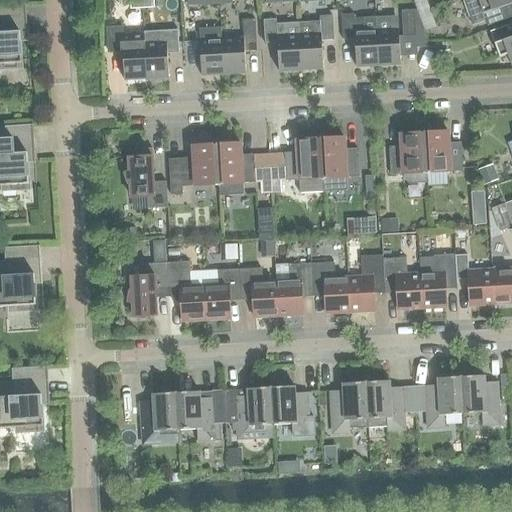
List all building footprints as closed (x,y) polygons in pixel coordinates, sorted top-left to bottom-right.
[(141,8),(140,0),(128,0),(129,8),(141,8)] [(426,0),(412,0),(417,13),(429,9),(426,0)] [(511,0),(462,0),(472,27),(485,22),(486,26),(511,16),(511,0)] [(435,28),(429,9),(417,13),(423,32),(435,28)] [(415,10),(400,10),(401,36),(414,36),(415,48),(427,48),(415,10)] [(352,15),(340,15),(341,40),(353,39),(355,68),(377,66),(374,17),(362,18),(352,19),(352,15)] [(322,70),(320,41),(332,40),(331,16),(318,16),(318,21),(297,22),(300,71),(322,70)] [(392,16),(374,17),(377,66),(399,65),(397,21),(392,16)] [(26,33),(25,17),(0,18),(0,69),(19,68),(19,63),(20,63),(18,33),(26,33)] [(264,44),(276,43),(277,72),(300,71),(297,22),(276,24),(275,19),(262,19),(264,44)] [(245,74),(243,45),(255,45),(254,20),(241,20),(242,39),(220,40),(222,75),(245,74)] [(511,23),(489,32),(498,58),(506,55),(510,66),(511,64),(511,23)] [(123,81),(145,80),(143,34),(122,35),(121,27),(106,28),(107,52),(121,52),(123,81)] [(197,29),(198,41),(200,76),(222,75),(220,40),(219,27),(197,29)] [(143,33),(143,34),(145,80),(167,78),(166,50),(178,50),(177,31),(143,33)] [(436,68),(450,67),(449,50),(435,51),(436,68)] [(447,132),(423,133),(425,173),(461,171),(459,143),(447,144),(447,132)] [(407,183),(426,182),(425,173),(423,133),(399,135),(400,147),(388,147),(389,175),(401,174),(402,180),(407,183)] [(32,138),(0,140),(0,185),(1,186),(2,190),(27,189),(27,184),(26,154),(33,154),(32,138)] [(343,138),(319,139),(321,179),(322,192),(345,190),(345,178),(358,177),(356,149),(344,150),(343,138)] [(321,179),(319,139),(295,140),(296,152),(283,153),(285,181),(321,179)] [(218,185),(218,196),(243,194),(243,184),(254,183),(253,155),(240,156),(239,144),(215,145),(218,185)] [(215,145),(191,146),(192,158),(168,160),(170,196),(182,195),(181,187),(218,185),(215,145)] [(153,183),(151,149),(127,150),(128,170),(124,172),(128,185),(129,185),(130,198),(146,197),(146,209),(167,208),(165,182),(153,183)] [(497,180),(491,164),(477,169),(483,185),(497,180)] [(269,181),(259,182),(260,194),(270,193),(269,181)] [(279,181),(269,181),(270,193),(280,192),(279,181)] [(504,204),(490,209),(497,231),(511,227),(504,204)] [(271,208),(256,209),(258,241),(273,240),(271,208)] [(472,212),(473,225),(485,225),(484,211),(472,212)] [(383,219),(384,233),(396,232),(395,219),(383,219)] [(374,220),(352,222),(353,235),(375,234),(374,220)] [(432,256),(432,258),(419,259),(419,273),(421,309),(445,308),(443,283),(455,283),(455,280),(454,256),(454,255),(432,256)] [(469,307),(493,305),(491,269),(467,271),(466,255),(454,256),(455,280),(467,279),(469,307)] [(373,312),(371,284),(383,283),(382,259),(382,256),(359,257),(361,277),(347,277),(349,313),(373,312)] [(397,311),(421,309),(419,273),(406,274),(405,258),(382,259),(383,283),(395,283),(397,311)] [(41,275),(40,259),(0,261),(0,307),(9,307),(9,311),(34,310),(34,305),(33,275),(41,275)] [(188,262),(166,263),(167,289),(179,288),(181,322),(205,321),(202,272),(189,273),(188,262)] [(126,303),(132,305),(132,317),(156,316),(155,290),(167,289),(166,263),(145,264),(146,276),(130,277),(131,291),(129,291),(126,303)] [(333,263),(310,264),(311,291),(324,291),(325,315),(349,313),(347,277),(334,278),(333,263)] [(275,281),(277,317),(301,316),(300,292),(311,291),(310,264),(287,265),(288,280),(275,281)] [(511,268),(491,269),(493,305),(511,304),(511,268)] [(260,269),(238,270),(240,295),(252,295),(253,318),(277,317),(275,281),(261,282),(260,269)] [(240,295),(238,270),(202,272),(205,321),(229,320),(228,296),(240,295)] [(483,376),(460,377),(462,414),(481,413),(481,421),(494,421),(493,408),(498,408),(496,382),(484,383),(483,376)] [(443,415),(462,414),(460,377),(436,378),(437,386),(424,386),(426,430),(444,430),(443,415)] [(48,396),(47,380),(0,382),(0,428),(16,428),(16,432),(41,431),(41,426),(42,426),(40,396),(48,396)] [(388,381),(365,382),(367,420),(367,428),(399,426),(398,414),(403,413),(401,388),(389,388),(388,381)] [(367,428),(367,420),(365,382),(341,384),(341,391),(329,392),(330,417),(335,417),(336,429),(367,428)] [(270,388),(272,425),(291,424),(291,437),(314,435),(313,417),(308,418),(306,393),(294,394),(293,387),(270,388)] [(240,423),(241,439),(272,437),(271,425),(272,425),(270,388),(246,389),(247,396),(234,397),(234,390),(222,391),(224,424),(235,423),(240,423)] [(224,424),(222,391),(211,391),(211,398),(199,399),(198,392),(175,393),(177,430),(196,429),(196,437),(219,436),(218,424),(224,424)] [(152,402),(139,402),(140,428),(145,428),(146,444),(159,444),(158,431),(177,430),(175,393),(151,394),(152,402)]
